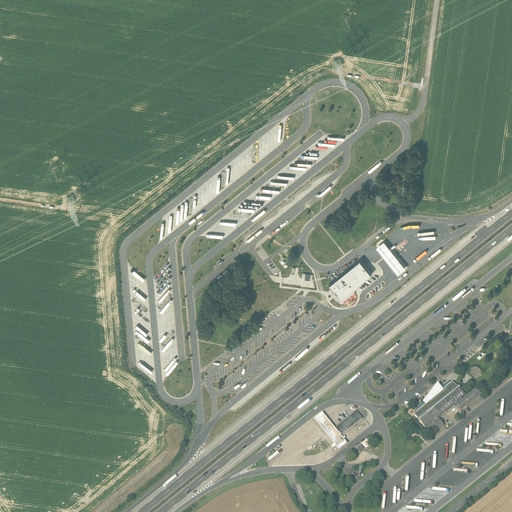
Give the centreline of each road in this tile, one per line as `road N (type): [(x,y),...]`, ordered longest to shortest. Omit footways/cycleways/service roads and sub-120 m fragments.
road 1 (motorway): [(511,208),(166,486)]
road 2 (motorway): [(170,509),(511,232)]
